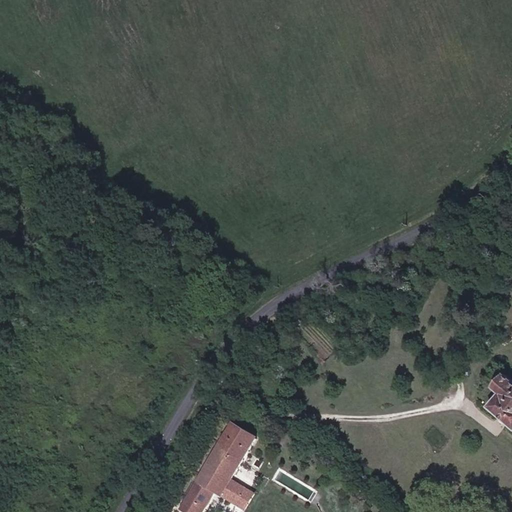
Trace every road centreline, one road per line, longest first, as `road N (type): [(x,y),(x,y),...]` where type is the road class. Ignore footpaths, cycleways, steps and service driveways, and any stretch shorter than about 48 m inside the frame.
road 1 (tertiary): [(122,511),(200,387),(277,305),(440,220),(511,164)]
road 2 (unknown): [(211,374),(305,409),(404,417)]
